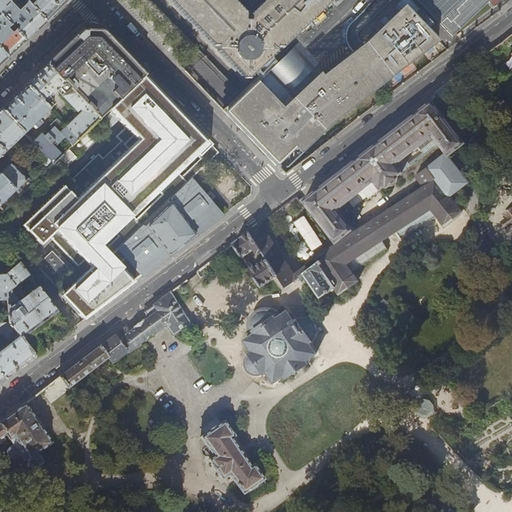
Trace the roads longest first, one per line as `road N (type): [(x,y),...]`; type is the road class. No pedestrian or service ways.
road 1 (residential): [(278,193),(0,402)]
road 2 (residential): [(278,193),(511,15)]
road 3 (residential): [(97,0),(278,193)]
road 4 (residential): [(0,88),(92,0)]
